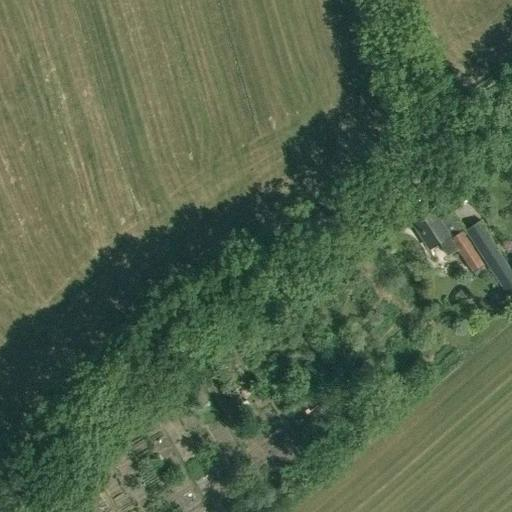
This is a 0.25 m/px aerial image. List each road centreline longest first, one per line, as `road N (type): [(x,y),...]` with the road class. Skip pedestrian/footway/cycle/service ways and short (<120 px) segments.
road 1 (tertiary): [(6,511),(192,324),(511,104)]
road 2 (track): [(434,153),(391,0)]
